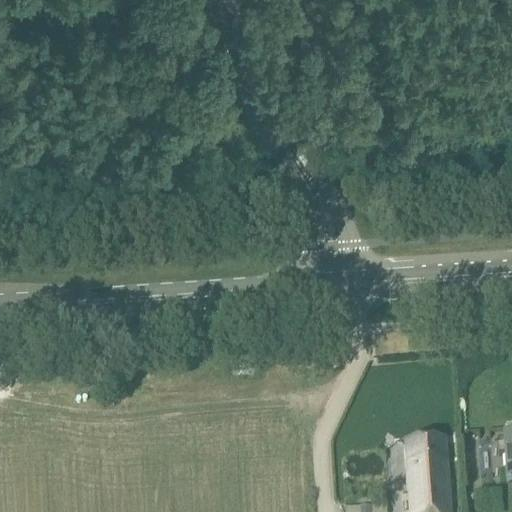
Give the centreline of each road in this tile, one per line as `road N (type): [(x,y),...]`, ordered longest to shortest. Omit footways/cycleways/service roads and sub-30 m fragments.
road 1 (primary): [(0,304),(345,279)]
road 2 (unclassified): [(345,279),(342,243),(249,86),(228,0)]
road 3 (primary): [(345,279),(511,269)]
